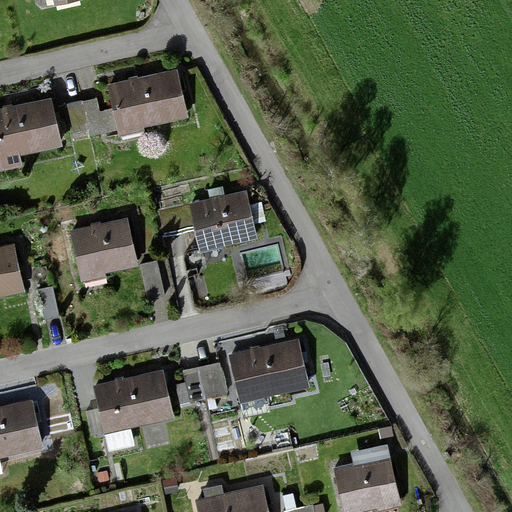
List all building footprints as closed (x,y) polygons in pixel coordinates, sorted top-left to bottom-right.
[(119,129),(187,113),(177,68),(109,84),(114,104),(101,107),(98,96),(82,100),(88,129),(90,136),(119,129)] [(49,97),(0,108),(0,153),(59,140),(49,97)] [(88,129),(82,100),(67,103),(73,132),(88,129)] [(255,234),(245,192),(157,211),(162,236),(196,229),(200,246),(255,234)] [(83,273),(138,263),(131,226),(76,236),(83,273)] [(0,292),(24,286),(14,244),(0,247),(0,292)] [(53,285),(39,289),(45,318),(60,315),(53,285)] [(234,360),(245,408),(314,392),(302,344),(234,360)] [(219,365),(198,370),(205,398),(226,392),(219,365)] [(198,370),(183,374),(190,402),(205,398),(198,370)] [(99,390),(110,440),(180,423),(169,374),(99,390)] [(0,405),(0,455),(43,445),(31,398),(0,405)] [(338,474),(346,511),(352,511),(402,502),(394,463),(338,474)] [(199,506),(200,511),(270,511),(266,491),(199,506)] [(303,505),(304,511),(315,511),(313,503),(303,505)]
